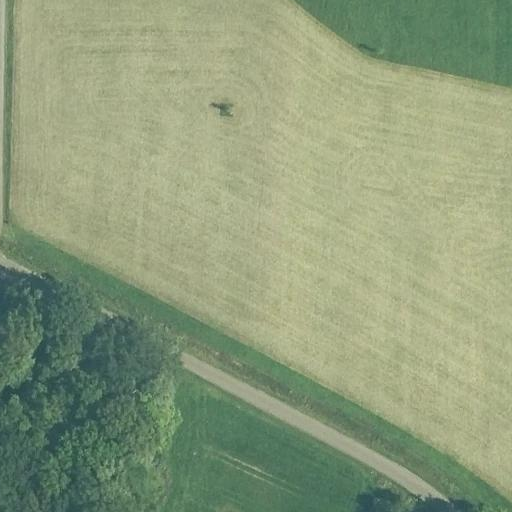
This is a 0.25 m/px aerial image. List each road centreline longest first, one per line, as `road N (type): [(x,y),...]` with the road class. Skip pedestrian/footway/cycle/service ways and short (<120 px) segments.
road 1 (unclassified): [(450,511),(400,477),(0,266)]
road 2 (track): [(172,356),(120,479),(119,511)]
